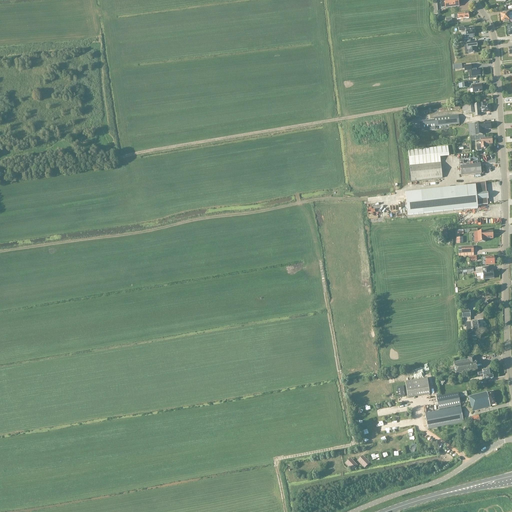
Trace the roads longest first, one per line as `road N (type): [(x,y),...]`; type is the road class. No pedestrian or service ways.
road 1 (track): [(0,179),(498,94)]
road 2 (tertiary): [(511,390),(495,43),(475,0)]
road 3 (track): [(0,250),(364,199)]
road 4 (unclassified): [(353,511),(436,482),(511,439)]
